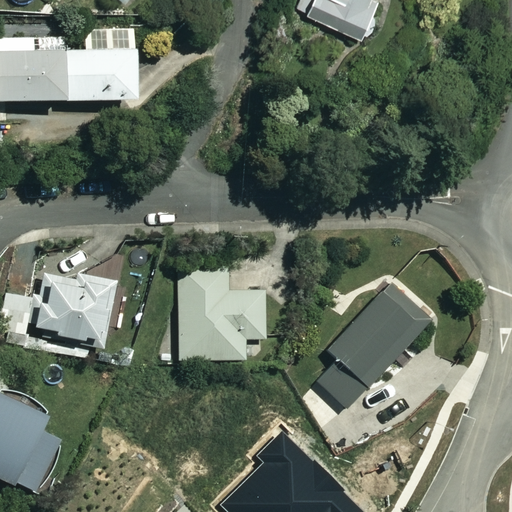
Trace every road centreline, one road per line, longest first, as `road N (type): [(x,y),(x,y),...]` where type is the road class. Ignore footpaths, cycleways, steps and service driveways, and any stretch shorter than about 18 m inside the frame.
road 1 (residential): [(483,211),(390,196),(280,195),(0,225)]
road 2 (residential): [(511,354),(495,407),(438,511)]
